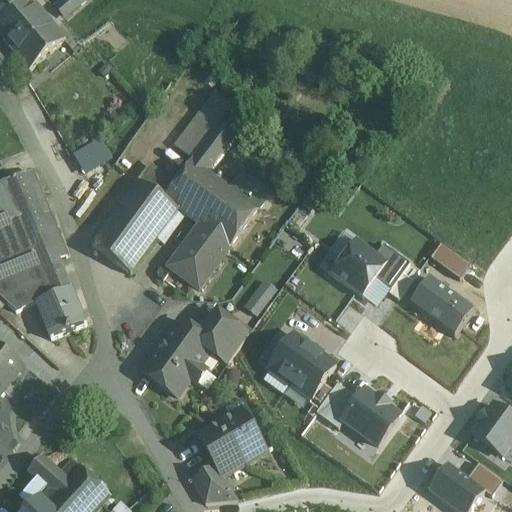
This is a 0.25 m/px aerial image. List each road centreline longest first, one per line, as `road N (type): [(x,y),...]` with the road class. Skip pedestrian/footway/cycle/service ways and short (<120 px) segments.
road 1 (residential): [(119,367),(56,182),(5,88)]
road 2 (residential): [(252,511),(280,503),(376,508),(448,417)]
road 3 (residential): [(0,485),(55,417),(119,367)]
road 4 (residential): [(197,511),(119,367)]
